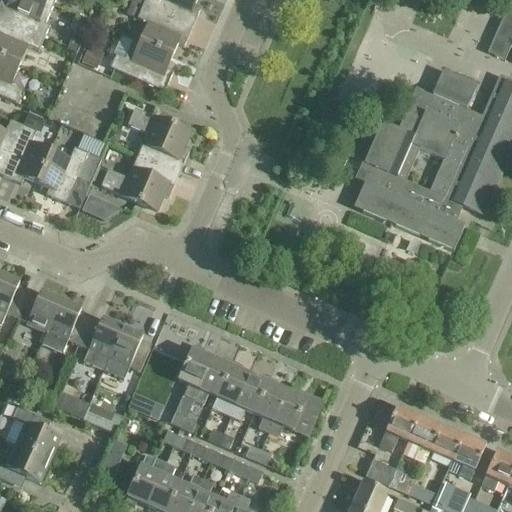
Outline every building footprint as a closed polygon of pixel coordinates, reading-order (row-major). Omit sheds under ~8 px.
[(44,27),(52,8),(33,0),(9,0),(8,4),(1,1),(0,4),(0,23),(43,42),(49,29),(44,27)] [(33,0),(52,8),(55,0),(33,0)] [(193,9),(197,0),(158,0),(158,1),(155,0),(145,0),(142,9),(191,31),(200,11),(193,9)] [(183,50),(191,31),(142,9),(136,22),(147,27),(139,46),(171,60),(177,48),(183,50)] [(506,63),(511,48),(511,16),(507,14),(502,24),(503,24),(489,56),(506,63)] [(0,61),(18,69),(26,50),(37,55),(43,42),(0,23),(0,61)] [(171,60),(139,46),(132,43),(124,62),(115,58),(109,72),(163,95),(172,75),(166,72),(171,60)] [(88,66),(104,73),(109,60),(94,53),(88,66)] [(10,88),(18,69),(0,61),(0,100),(15,107),(21,93),(10,88)] [(511,89),(497,83),(481,120),(465,113),(476,89),(441,74),(430,99),(415,92),(397,133),(381,126),(363,167),(361,167),(354,182),(364,186),(352,212),(452,255),(463,229),(455,226),(462,210),(480,218),(494,186),(491,185),(497,172),(499,174),(511,144),(511,141),(510,141),(511,136),(511,89)] [(190,137),(172,129),(134,112),(126,129),(146,138),(137,160),(178,178),(188,155),(183,153),(190,137)] [(22,130),(1,179),(20,188),(23,181),(35,187),(50,154),(30,146),(40,124),(29,119),(24,130),(22,130)] [(0,132),(0,179),(1,179),(22,130),(9,124),(5,135),(0,132)] [(110,133),(105,143),(115,148),(118,141),(117,136),(110,133)] [(78,213),(89,189),(100,163),(73,152),(69,163),(50,154),(35,187),(48,192),(45,199),(78,213)] [(338,156),(331,173),(340,177),(347,159),(338,156)] [(100,191),(112,196),(109,202),(118,206),(121,200),(156,215),(163,199),(168,201),(178,178),(137,160),(127,182),(107,174),(100,191)] [(395,274),(391,283),(398,287),(402,277),(395,274)] [(0,329),(4,319),(5,318),(15,322),(26,299),(15,294),(19,286),(0,278),(0,329)] [(25,328),(46,337),(60,304),(39,296),(36,303),(26,299),(15,322),(26,327),(25,328)] [(61,356),(66,346),(67,345),(77,349),(87,326),(77,321),(80,313),(60,304),(46,337),(47,337),(42,348),(61,356)] [(87,326),(77,349),(87,354),(82,366),(103,375),(105,370),(121,331),(101,322),(98,330),(87,326)] [(121,331),(105,370),(118,376),(121,370),(128,373),(128,371),(139,376),(149,353),(138,348),(142,340),(121,331)] [(192,404),(211,361),(201,357),(203,353),(193,348),(178,384),(187,388),(182,399),(192,404)] [(211,361),(192,404),(202,408),(207,397),(215,401),(232,365),(223,361),(221,366),(211,361)] [(220,416),(229,420),(248,378),(239,374),(241,369),(232,365),(215,401),(225,405),(220,416)] [(244,414),(253,418),(269,382),(260,378),(258,383),(248,378),(229,420),(239,425),(244,414)] [(269,382),(253,418),(262,422),(258,432),(268,437),(286,395),(276,390),(278,386),(269,382)] [(296,399),(286,395),(268,437),(277,441),(282,430),(307,441),(323,405),(298,394),(296,399)] [(61,396),(54,411),(67,416),(73,402),(61,396)] [(182,399),(174,416),(184,421),(192,404),(182,399)] [(378,450),(391,456),(398,441),(407,446),(418,421),(395,410),(378,450)] [(42,422),(17,411),(11,423),(24,428),(15,450),(49,465),(59,442),(37,433),(42,422)] [(169,427),(179,432),(184,421),(174,416),(169,427)] [(184,421),(179,432),(190,437),(195,425),(184,421)] [(418,421),(407,446),(421,452),(415,465),(423,469),(429,455),(440,430),(418,421)] [(429,455),(451,465),(462,440),(440,430),(429,455)] [(207,444),(217,448),(222,437),(212,433),(207,444)] [(162,446),(171,450),(176,439),(167,435),(162,446)] [(217,448),(227,452),(232,441),(222,437),(217,448)] [(171,450),(190,458),(195,447),(176,439),(171,450)] [(462,440),(451,465),(459,468),(454,479),(468,485),(472,474),(473,475),(484,450),(462,440)] [(190,458),(209,466),(213,455),(195,447),(190,458)] [(244,460),(247,461),(255,465),(260,454),(250,449),(244,460)] [(17,477),(39,487),(49,465),(15,450),(5,471),(0,468),(0,482),(13,488),(17,477)] [(255,465),(265,470),(270,459),(260,454),(255,465)] [(498,487),(506,490),(511,476),(511,461),(495,454),(480,489),(495,495),(498,487)] [(225,460),(213,455),(209,466),(220,471),(225,460)] [(145,459),(132,488),(124,506),(134,510),(136,506),(145,510),(164,467),(145,459)] [(372,463),(365,479),(388,490),(395,473),(372,463)] [(233,477),(239,480),(247,483),(252,472),(238,466),(233,477)] [(166,511),(178,486),(169,483),(174,472),(164,467),(145,510),(150,511),(166,511)] [(257,488),(262,476),(252,472),(247,483),(257,488)] [(388,490),(410,499),(415,488),(407,485),(409,480),(395,473),(388,490)] [(188,511),(201,483),(192,479),(187,490),(178,486),(166,511),(188,511)] [(211,511),(216,503),(206,499),(211,488),(201,483),(188,511),(211,511)] [(351,511),(353,511),(379,511),(386,497),(362,487),(351,511)] [(410,499),(431,509),(436,498),(415,488),(410,499)] [(463,511),(468,502),(464,500),(464,499),(440,488),(436,498),(431,509),(429,511),(463,511)] [(233,511),(239,500),(230,496),(225,507),(216,503),(211,511),(233,511)] [(245,511),(249,504),(239,500),(233,511),(245,511)] [(478,511),(481,508),(468,502),(463,511),(478,511)] [(413,511),(414,510),(397,503),(393,511),(394,511),(413,511)]
